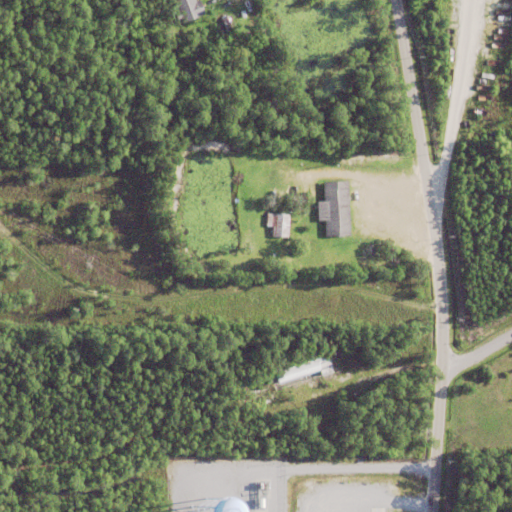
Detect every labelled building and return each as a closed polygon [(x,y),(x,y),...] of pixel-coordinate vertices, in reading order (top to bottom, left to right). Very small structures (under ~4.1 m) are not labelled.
[(172,0),(180,22),(202,15),(196,0),(172,0)] [(236,7),(241,4),(249,19),(245,21),(236,7)] [(213,25),(218,23),(225,38),(221,40),(213,25)] [(174,54),(181,50),(186,58),(179,62),(174,54)] [(321,183),(346,181),(349,236),(324,237),(321,183)] [(271,237),(271,227),(265,226),(266,214),(288,215),(287,238),(271,237)] [(340,355),(345,354),(350,370),(345,371),(340,355)] [(319,376),(317,371),(277,384),(274,374),(268,376),(267,374),(325,355),(331,373),(319,376)]
